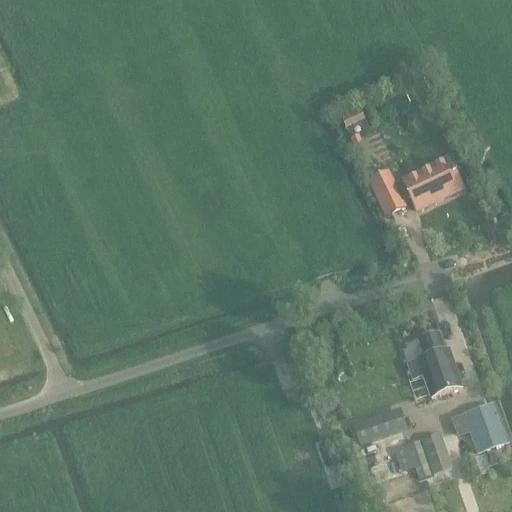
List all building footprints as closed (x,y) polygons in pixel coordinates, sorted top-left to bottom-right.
[(359,137),(351,141),(356,152),(364,148),(359,137)] [(387,175),(370,183),(387,219),(404,211),(401,204),(410,199),(416,213),(461,191),(447,162),(402,184),(406,191),(397,196),(387,175)] [(412,366),(417,382),(427,379),(435,401),(466,390),(453,353),(450,354),(444,336),(423,343),(429,360),(412,366)] [(495,407),(454,421),(461,440),(471,436),(478,457),(509,446),(495,407)] [(371,443),(411,431),(405,411),(365,423),(371,443)] [(437,425),(419,429),(430,467),(447,462),(437,425)] [(420,444),(407,448),(415,471),(419,482),(432,478),(420,444)]
